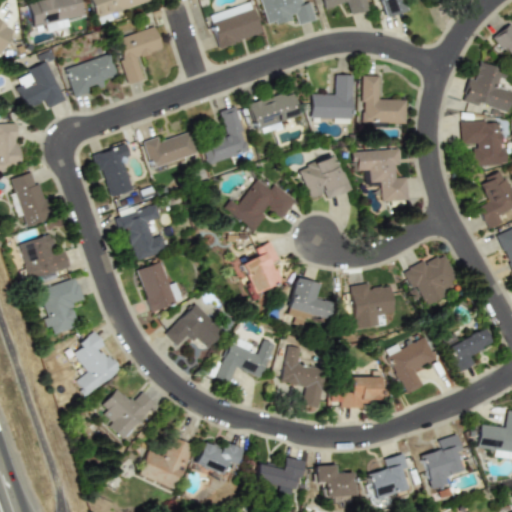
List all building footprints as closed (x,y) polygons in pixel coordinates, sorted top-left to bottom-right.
[(78,15),(74,0),(22,0),(28,26),(78,15)] [(146,3),(145,0),(85,0),(90,17),(146,3)] [(312,20),(307,1),(300,4),(298,0),(257,0),(265,25),(293,17),(295,24),(312,20)] [(318,0),(322,9),(344,2),(348,15),(365,9),(362,0),(318,0)] [(376,0),(381,17),(403,10),(399,0),(376,0)] [(205,15),(216,47),(259,31),(248,1),(205,15)] [(0,46),(10,27),(0,21),(0,46)] [(41,24),(42,30),(64,27),(63,21),(41,24)] [(511,31),(506,24),(488,37),(499,52),(505,48),(511,57),(511,31)] [(111,38),(124,84),(139,79),(132,57),(157,50),(150,27),(111,38)] [(61,67),(70,97),(89,91),(89,90),(100,87),(98,80),(112,76),(106,54),(61,67)] [(8,77),(22,109),(41,102),(43,108),(60,101),(43,62),(8,77)] [(465,78),(459,100),(505,112),(510,91),(494,87),(499,68),(476,62),(471,80),(465,78)] [(308,94),(307,117),(348,118),(349,75),(332,74),(331,94),(308,94)] [(401,123),(402,100),(374,99),(375,76),(359,75),(358,122),(401,123)] [(245,104),(255,135),(278,127),(276,121),(297,115),(289,90),(245,104)] [(245,151),(231,106),(216,111),(224,134),(198,142),(205,164),(245,151)] [(457,123),(458,146),(469,146),(470,165),(504,163),(503,148),(499,148),(498,121),(457,123)] [(0,123),(0,169),(15,169),(13,123),(0,123)] [(139,141),(148,168),(193,153),(186,131),(156,141),(154,136),(139,141)] [(129,189),(120,164),(128,162),(121,143),(91,154),(107,197),(129,189)] [(353,151),(354,171),(368,170),(368,182),(378,182),(379,201),(405,200),(403,177),(392,177),(392,164),(396,164),(396,149),(353,151)] [(321,193),(323,199),(344,191),(331,155),(295,168),(307,198),(321,193)] [(7,178),(23,226),(47,218),(31,170),(7,178)] [(511,206),(511,196),(501,171),(476,182),(485,202),(474,207),(484,229),(498,222),(495,214),(511,206)] [(220,208),(250,230),(265,210),(278,219),(292,200),(270,184),(266,189),(253,179),(234,205),(226,199),(220,208)] [(131,260),(163,250),(158,234),(149,237),(144,221),(156,217),(152,205),(116,216),(131,260)] [(511,277),(511,226),(494,234),(511,278),(511,277)] [(66,266),(61,251),(50,254),(47,245),(51,244),(47,234),(15,244),(26,279),(66,266)] [(252,292),(277,281),(269,262),(274,259),(267,241),(252,248),(254,253),(238,260),(252,292)] [(424,306),(444,295),(441,289),(455,282),(439,252),(400,273),(409,289),(414,287),(424,306)] [(165,284),(158,262),(134,269),(147,310),(178,300),(173,282),(165,284)] [(315,283),(293,277),(285,308),(325,318),(329,303),(311,298),(315,283)] [(51,334),(76,326),(68,303),(80,299),(73,278),(35,290),(44,317),(40,318),(43,328),(48,326),(51,334)] [(387,285),(365,288),(365,284),(348,285),(352,328),(376,326),(375,315),(389,313),(387,285)] [(203,350),(220,331),(191,303),(161,334),(173,346),(185,333),(203,350)] [(487,344),(479,328),(444,346),(456,371),(471,364),(466,355),(487,344)] [(82,395),(115,371),(98,347),(101,345),(92,333),(68,350),(84,371),(71,380),(82,395)] [(226,383),(231,368),(259,377),(270,343),(259,339),(256,348),(226,338),(213,378),(226,383)] [(432,359),(422,338),(385,355),(404,393),(420,386),(411,369),(432,359)] [(315,407),(321,369),(294,364),(297,348),(283,345),(278,382),(302,386),(299,405),(315,407)] [(375,376),(347,377),(348,392),(336,392),(336,408),(358,407),(358,401),(376,401),(375,376)] [(151,404),(137,391),(128,401),(114,388),(96,407),(110,421),(105,426),(118,438),(151,404)] [(477,425),(475,448),(492,450),(492,457),(511,458),(511,410),(503,410),(501,427),(477,425)] [(435,439),(437,449),(418,454),(428,489),(443,484),(441,476),(458,471),(452,452),(458,450),(453,434),(435,439)] [(187,443),(168,437),(162,456),(144,450),(137,474),(174,486),(187,443)] [(238,449),(222,442),(218,450),(200,442),(190,463),(217,475),(222,461),(231,465),(238,449)] [(381,459),(383,468),(365,473),(371,498),(402,490),(397,469),(403,468),(400,454),(381,459)] [(298,461),(280,457),(277,469),(254,464),(250,480),(291,489),(298,461)] [(311,466),(312,483),(321,482),(321,496),(351,495),(350,472),(332,473),(332,465),(311,466)]
